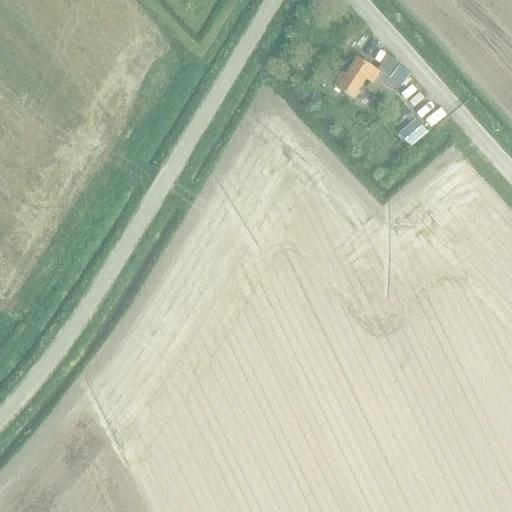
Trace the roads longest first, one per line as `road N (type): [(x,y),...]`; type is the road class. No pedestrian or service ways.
road 1 (unclassified): [(0,419),(67,335),(276,0)]
road 2 (unclassified): [(511,169),(356,0)]
